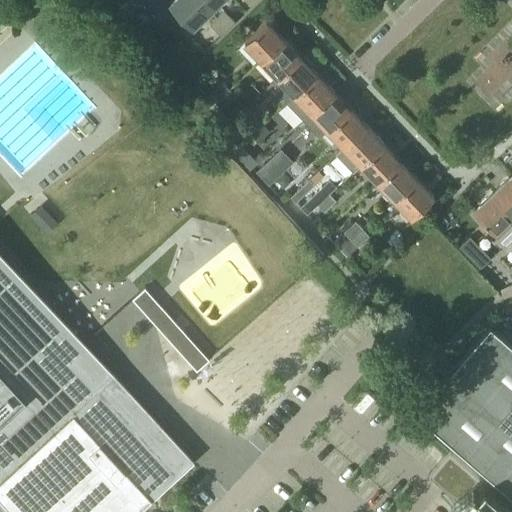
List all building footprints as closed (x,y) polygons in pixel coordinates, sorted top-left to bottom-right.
[(15,20),(16,18),(36,0),(9,0),(3,6),(15,20)] [(115,17),(133,0),(115,0),(107,8),(115,17)] [(124,26),(145,7),(138,0),(133,0),(115,17),(124,26)] [(191,26),(209,9),(200,0),(172,0),(169,3),(191,26)] [(200,0),(209,9),(218,0),(200,0)] [(133,36),(141,29),(154,17),(145,7),(124,26),(133,36)] [(228,28),(235,22),(224,10),(217,17),(228,28)] [(221,35),(228,28),(217,17),(209,24),(221,35)] [(266,20),(244,41),(261,59),(283,38),(266,20)] [(283,38),(261,59),(278,76),(299,55),(283,38)] [(278,76),(266,87),(282,104),(285,102),(286,101),(316,72),(310,66),(312,64),(303,54),(300,56),(299,55),(278,76)] [(286,101),(285,102),(302,120),(332,90),(316,72),(286,101)] [(218,100),(229,90),(222,82),(211,93),(202,101),(209,109),(218,100)] [(225,107),(236,97),(229,90),(218,100),(225,107)] [(332,90),(302,120),(319,137),(328,129),(350,108),(332,90)] [(350,108),(328,129),(344,145),(365,124),(350,108)] [(244,128),(251,136),(263,124),(256,117),(244,128)] [(263,124),(251,136),(258,143),(270,132),(263,124)] [(344,145),(335,154),(352,171),(360,163),(382,142),(365,124),(344,145)] [(226,138),(220,143),(229,153),(231,155),(237,149),(226,138)] [(382,142),(360,163),(377,180),(399,159),(382,142)] [(399,159),(377,180),(393,197),(415,176),(399,159)] [(257,170),(255,171),(268,184),(269,183),(274,178),(284,169),(277,162),(269,169),(263,164),(257,170)] [(284,171),(275,179),(283,187),(288,182),(289,176),(284,171)] [(415,176),(393,197),(411,216),(433,195),(415,176)] [(511,178),(510,176),(492,192),(511,212),(511,178)] [(309,179),(291,196),(296,202),(314,185),(309,179)] [(317,205),(329,194),(322,186),(300,207),(307,214),(316,204),(317,205)] [(511,212),(492,192),(474,209),(488,223),(485,226),(499,241),(511,228),(511,212)] [(324,212),(335,201),(329,194),(317,205),(324,212)] [(47,233),(58,222),(50,214),(39,225),(47,233)] [(350,239),(361,228),(355,221),(344,232),(350,239)] [(358,246),(369,236),(361,228),(350,239),(357,246),(358,246)] [(350,239),(344,232),(343,231),(332,241),(339,249),(350,239)] [(346,256),(357,246),(350,239),(339,249),(346,256)] [(0,258),(0,506),(3,509),(7,506),(12,511),(135,511),(178,473),(74,360),(85,350),(0,258)] [(133,298),(196,369),(209,358),(145,287),(133,298)] [(511,342),(489,323),(414,409),(511,493),(511,342)] [(449,452),(428,476),(459,502),(479,478),(449,452)] [(511,511),(511,506),(484,483),(475,493),(471,489),(451,511),(511,511)]
